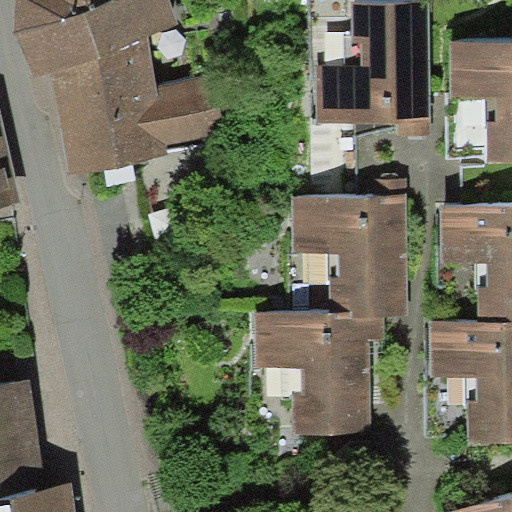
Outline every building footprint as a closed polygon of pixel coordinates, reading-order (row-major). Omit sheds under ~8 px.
[(17,0),(23,39),(42,92),(71,175),(136,160),(173,152),(169,140),(203,135),(226,132),(216,75),(161,83),(151,38),(179,22),(172,0),(17,0)] [(430,126),(428,0),(351,0),(352,33),(362,33),(363,55),(315,56),(316,112),(400,111),(400,126),(430,126)] [(511,30),(453,29),(453,93),(494,94),(493,147),(511,147),(511,30)] [(0,128),(0,206),(17,202),(6,154),(0,128)] [(173,152),(136,160),(153,254),(217,243),(203,135),(169,140),(173,152)] [(410,189),(294,188),(293,252),(334,252),(333,306),(376,307),(408,307),(410,189)] [(511,193),(445,192),(444,256),(486,257),(485,310),(511,310),(511,193)] [(333,306),(260,305),(259,369),(301,369),(300,423),(375,424),(376,307),(333,306)] [(511,311),(435,311),(434,375),(476,375),(475,429),(511,429),(511,311)] [(0,482),(48,474),(29,368),(0,374),(0,482)] [(78,511),(71,471),(0,482),(0,511),(78,511)] [(511,511),(511,483),(442,499),(444,511),(511,511)]
